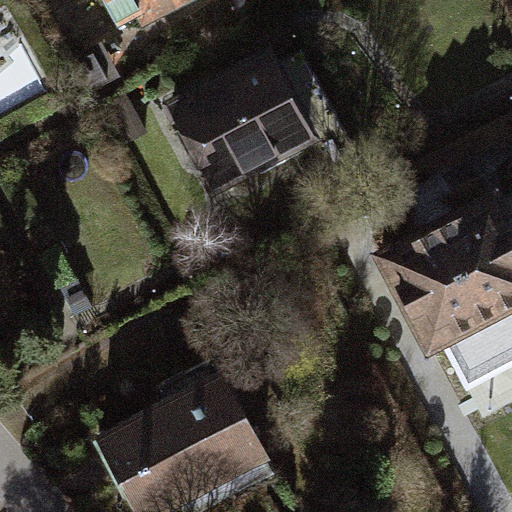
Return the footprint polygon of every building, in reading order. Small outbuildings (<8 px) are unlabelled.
[(112,0),(119,13),(140,2),(143,9),(160,0),(112,0)] [(256,60),(170,101),(208,179),(242,163),(264,171),(317,143),(322,155),(347,143),(302,48),(273,62),(269,54),(256,60)] [(127,94),(107,104),(125,140),(146,129),(127,94)] [(435,222),(381,249),(431,344),(445,337),(469,383),(511,360),(511,231),(492,192),(435,222)] [(167,402),(101,437),(141,511),(146,511),(177,495),(186,511),(192,511),(255,478),(259,485),(277,475),(240,406),(267,391),(239,339),(156,383),(167,402)]
